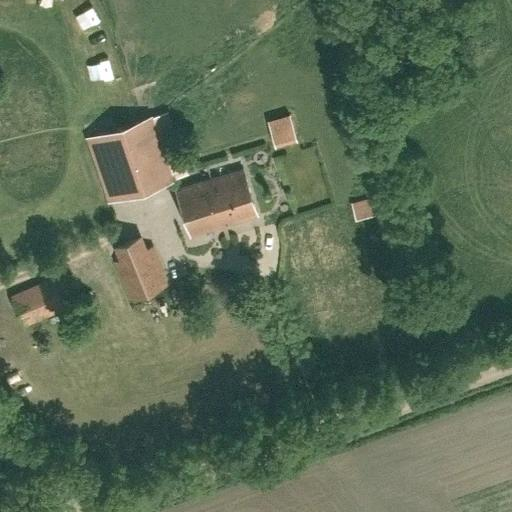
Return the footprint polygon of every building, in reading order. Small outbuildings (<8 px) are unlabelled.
[(109,198),(184,173),(164,112),(89,138),(109,198)] [(278,145),(302,139),(295,114),(272,120),(278,145)] [(190,235),(257,214),(242,168),(176,188),(190,235)] [(356,218),(380,211),(376,196),(352,202),(356,218)] [(162,268),(152,245),(115,261),(131,298),(167,283),(160,269),(162,268)] [(24,324),(65,307),(53,277),(11,294),(24,324)] [(85,342),(63,341),(62,361),(85,361),(85,342)]
